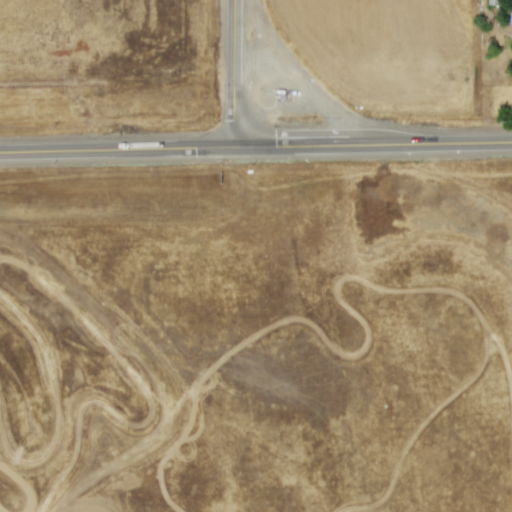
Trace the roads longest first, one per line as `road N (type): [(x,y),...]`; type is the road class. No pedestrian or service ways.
road 1 (secondary): [(0,153),(511,143)]
road 2 (tertiary): [(234,0),(234,148)]
